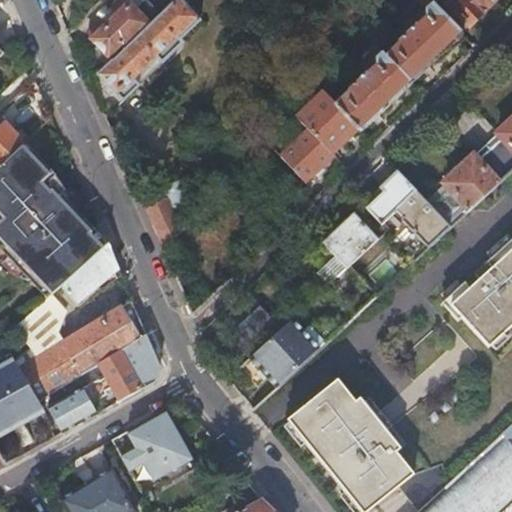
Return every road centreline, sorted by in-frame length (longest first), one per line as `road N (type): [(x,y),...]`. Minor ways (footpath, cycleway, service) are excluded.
road 1 (residential): [(511,14),(175,337)]
road 2 (residential): [(175,337),(22,0)]
road 3 (residential): [(190,380),(0,486)]
road 4 (residential): [(300,511),(190,380)]
